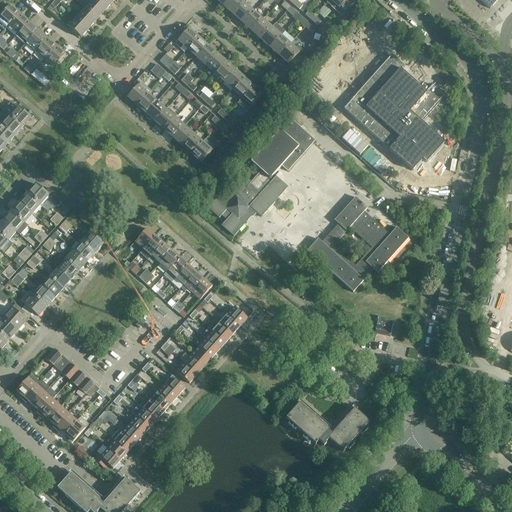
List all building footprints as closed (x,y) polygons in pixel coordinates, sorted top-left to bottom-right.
[(57,0),(55,0),(51,5),(55,9),(61,3),(57,0)] [(93,0),(92,0),(85,9),(97,20),(105,11),(93,0)] [(111,0),(93,0),(105,11),(113,2),(111,0)] [(231,0),(225,8),(234,16),(244,4),(239,0),(231,0)] [(330,0),(327,3),(342,17),(355,2),(353,0),(330,0)] [(480,0),(490,9),(498,0),(480,0)] [(297,1),(293,5),(299,10),(303,6),(297,1)] [(287,12),(291,8),(284,2),(281,6),(287,12)] [(244,4),(234,16),(243,24),(254,12),(244,4)] [(9,6),(7,9),(4,7),(0,11),(0,19),(8,26),(19,15),(9,6)] [(293,17),(297,13),(291,8),(287,12),(293,17)] [(85,9),(77,18),(89,29),(97,20),(85,9)] [(254,12),(243,24),(252,32),(263,20),(254,12)] [(309,12),(305,16),(311,21),(315,17),(309,12)] [(28,23),(19,15),(8,26),(17,35),(28,23)] [(315,17),(311,21),(317,27),(321,22),(315,17)] [(77,18),(68,27),(80,38),(89,29),(77,18)] [(305,28),(309,24),(303,19),(299,23),(305,28)] [(263,20),(252,32),(261,40),(272,29),(263,20)] [(37,31),(28,23),(17,35),(27,43),(37,31)] [(272,29),(261,40),(270,49),(281,37),(285,32),(276,24),(272,29)] [(311,33),(315,29),(309,24),(305,28),(311,33)] [(183,46),(187,50),(198,38),(188,29),(175,45),(180,49),(183,46)] [(46,39),(37,31),(27,43),(36,51),(46,39)] [(281,37),(270,49),(279,57),(290,45),(281,37)] [(207,46),(198,38),(187,50),(196,58),(207,46)] [(56,47),(46,39),(36,51),(45,59),(56,47)] [(290,45),(279,57),(289,65),(302,50),(297,46),(295,49),(290,45)] [(120,56),(125,51),(120,46),(115,52),(120,56)] [(216,54),(207,46),(196,58),(205,66),(216,54)] [(65,56),(56,47),(45,59),(54,68),(65,56)] [(331,55),(327,53),(311,70),(315,73),(331,55)] [(225,62),(216,54),(205,66),(215,74),(225,62)] [(174,63),(166,55),(160,62),(168,70),(174,63)] [(355,97),(344,110),(390,151),(411,127),(415,131),(446,97),(433,85),(426,93),(401,70),(404,66),(392,55),(371,79),(375,83),(359,101),(355,97)] [(31,62),(24,69),(24,70),(30,75),(37,68),(31,62)] [(234,70),(225,62),(215,74),(224,82),(234,70)] [(178,67),(175,63),(174,63),(168,70),(174,76),(182,68),(179,65),(178,67)] [(159,80),(165,73),(157,65),(151,72),(159,80)] [(243,78),(234,70),(224,82),(233,90),(243,78)] [(168,83),(172,78),(165,73),(159,80),(160,80),(162,77),(168,83)] [(187,74),(185,77),(181,81),(187,87),(190,83),(193,80),(187,74)] [(45,87),(50,82),(46,78),(41,84),(45,87)] [(252,87),(243,78),(233,90),(241,98),(239,101),(239,102),(252,87)] [(187,87),(193,92),(197,88),(190,83),(187,87)] [(181,94),(184,90),(178,84),(175,88),(181,94)] [(127,98),(137,106),(150,91),(146,87),(143,90),(138,86),(127,98)] [(252,87),(239,102),(237,104),(247,112),(262,95),(252,87)] [(187,99),(191,95),(184,90),(181,94),(187,99)] [(150,91),(137,106),(136,106),(136,108),(137,110),(138,111),(140,112),(142,112),(142,111),(146,114),(156,102),(148,95),(151,92),(150,91)] [(205,103),(209,99),(203,94),(199,98),(205,103)] [(205,103),(211,109),(215,104),(209,99),(205,103)] [(203,106),(197,100),(193,105),(199,110),(203,106)] [(156,102),(146,114),(146,115),(145,117),(146,118),(148,119),(149,120),(151,120),(151,119),(155,123),(166,110),(156,102)] [(18,106),(10,115),(23,127),(31,118),(18,106)] [(203,106),(199,110),(199,111),(199,110),(205,116),(209,112),(203,106)] [(168,108),(166,110),(155,123),(164,131),(175,119),(177,116),(168,108)] [(223,119),(227,115),(221,110),(217,114),(223,119)] [(10,115),(2,124),(15,136),(23,127),(10,115)] [(223,119),(230,125),(233,121),(227,115),(223,119)] [(217,126),(221,122),(215,117),(211,121),(217,126)] [(253,163),(261,170),(270,178),(281,166),(287,172),(315,141),(290,118),(279,129),(280,130),(251,161),(253,163)] [(175,119),(164,131),(173,139),(184,127),(175,119)] [(223,132),(227,128),(221,122),(217,126),(223,132)] [(0,123),(0,138),(7,145),(15,136),(2,124),(1,125),(0,123)] [(184,127),(173,139),(182,147),(193,135),(184,127)] [(193,135),(182,147),(191,155),(202,143),(193,135)] [(214,148),(210,144),(205,140),(202,143),(191,155),(201,164),(214,148)] [(251,182),(243,175),(242,174),(229,189),(232,191),(223,201),(217,196),(207,208),(219,219),(221,216),(226,221),(221,226),(233,237),(244,225),(255,212),(261,218),(288,188),(276,177),(270,183),(268,180),(270,178),(261,170),(260,172),(253,165),(247,171),(255,178),(251,182)] [(36,184),(27,193),(40,205),(49,195),(36,184)] [(40,205),(27,193),(19,202),(32,214),(40,205)] [(318,239),(307,252),(353,293),(374,270),(378,274),(409,239),(396,228),(390,235),(364,212),(368,208),(355,197),(334,221),(338,225),(322,243),(318,239)] [(32,214),(19,202),(11,211),(24,222),(32,214)] [(29,226),(24,222),(11,211),(3,220),(16,231),(21,235),(29,226)] [(57,213),(54,217),(60,223),(64,219),(57,213)] [(54,217),(50,221),(57,227),(60,223),(54,217)] [(16,231),(3,220),(0,223),(0,232),(8,240),(16,231)] [(66,221),(62,225),(69,231),(72,227),(66,221)] [(62,225),(59,229),(65,235),(69,231),(62,225)] [(135,243),(144,250),(155,237),(147,229),(135,243)] [(41,231),(38,235),(44,241),(48,237),(41,231)] [(8,240),(0,232),(0,248),(1,249),(8,240)] [(90,232),(82,242),(95,254),(103,244),(90,232)] [(38,235),(34,239),(41,245),(44,241),(38,235)] [(60,235),(54,237),(56,244),(62,242),(60,235)] [(148,261),(152,257),(164,244),(155,237),(144,250),(140,254),(148,261)] [(50,239),(46,243),(53,249),(56,245),(50,239)] [(95,254),(82,242),(74,250),(87,262),(95,254)] [(46,243),(43,247),(50,252),(53,249),(46,243)] [(164,244),(152,257),(148,261),(152,265),(156,261),(160,264),(172,251),(164,244)] [(28,259),(32,255),(25,249),(22,253),(28,259)] [(87,262),(74,250),(66,259),(79,271),(87,262)] [(172,251),(160,264),(168,272),(180,258),(172,251)] [(22,253),(18,257),(25,263),(28,259),(22,253)] [(55,267),(57,269),(58,268),(71,280),(79,271),(66,259),(66,260),(63,258),(62,258),(60,256),(53,264),(56,266),(55,267)] [(25,263),(18,257),(13,262),(17,266),(20,268),(25,263)] [(34,257),(30,261),(37,267),(40,263),(34,257)] [(180,258),(168,272),(164,276),(172,283),(176,279),(188,266),(180,258)] [(30,261),(27,264),(33,270),(37,267),(30,261)] [(188,266),(176,279),(184,286),(196,273),(188,266)] [(9,267),(6,271),(12,277),(16,273),(9,267)] [(57,269),(50,277),(63,289),(71,280),(58,268),(57,269)] [(144,283),(151,274),(146,270),(139,278),(144,283)] [(6,271),(2,274),(9,280),(12,277),(6,271)] [(196,273),(184,286),(181,289),(185,292),(188,289),(192,293),(204,280),(196,273)] [(144,283),(147,285),(154,277),(151,274),(144,283)] [(18,275),(14,278),(21,284),(24,281),(18,275)] [(50,277),(42,286),(56,298),(63,289),(50,277)] [(14,278),(11,282),(18,288),(21,284),(14,278)] [(204,280),(192,293),(200,301),(212,288),(204,280)] [(42,286),(34,295),(48,307),(56,298),(42,286)] [(39,316),(48,307),(34,295),(26,304),(39,316)] [(178,302),(176,304),(171,300),(167,305),(172,309),(173,309),(176,311),(182,305),(178,302)] [(16,304),(4,318),(18,331),(27,321),(18,314),(22,310),(16,304)] [(182,305),(176,311),(179,314),(185,308),(182,305)] [(235,306),(227,315),(240,326),(247,318),(235,306)] [(240,326),(227,315),(220,323),(233,334),(240,326)] [(374,335),(390,338),(394,321),(378,317),(374,335)] [(4,318),(0,321),(0,331),(10,340),(18,331),(4,318)] [(233,334),(220,323),(217,320),(209,328),(225,342),(233,334)] [(225,342),(209,328),(202,336),(206,339),(218,350),(225,342)] [(0,348),(1,350),(10,340),(0,331),(0,348)] [(218,350),(206,339),(198,347),(211,358),(218,350)] [(164,345),(173,353),(176,350),(167,343),(164,345)] [(161,349),(164,352),(169,358),(173,353),(164,345),(161,349)] [(198,347),(191,355),(204,366),(211,358),(198,347)] [(55,349),(45,359),(54,367),(54,366),(55,366),(63,357),(55,349)] [(204,366),(191,355),(184,363),(197,374),(204,366)] [(63,357),(55,366),(59,370),(64,364),(68,367),(71,364),(63,357)] [(184,363),(180,367),(175,365),(172,368),(189,383),(197,374),(184,363)] [(71,364),(68,367),(62,374),(70,381),(79,371),(71,364)] [(148,364),(142,370),(145,373),(151,367),(148,364)] [(79,371),(70,381),(78,388),(84,382),(87,378),(79,371)] [(23,401),(37,386),(39,383),(31,376),(29,378),(17,391),(22,396),(20,398),(23,401)] [(173,376),(165,384),(178,395),(185,387),(173,376)] [(136,377),(128,386),(131,389),(136,383),(138,384),(141,381),(136,377)] [(87,378),(84,382),(88,385),(83,391),(87,394),(95,385),(87,378)] [(33,406),(45,393),(48,389),(40,382),(39,383),(37,386),(23,401),(26,403),(27,401),(33,406)] [(178,395),(165,384),(158,392),(170,403),(178,395)] [(95,385),(87,394),(91,398),(96,393),(100,396),(103,393),(95,385)] [(158,392),(153,388),(146,396),(151,400),(163,411),(170,403),(158,392)] [(39,415),(53,400),(56,396),(48,389),(45,393),(33,406),(38,410),(36,413),(39,415)] [(119,396),(113,403),(116,405),(122,399),(119,396)] [(53,400),(39,415),(42,418),(44,415),(50,420),(61,407),(53,400)] [(163,411),(151,400),(148,404),(144,401),(140,404),(144,408),(143,408),(156,420),(163,411)] [(299,404),(298,406),(286,419),(315,445),(319,441),(323,445),(322,445),(324,447),(330,440),(343,452),(360,433),(362,435),(366,431),(364,428),(369,423),(354,409),(333,434),(299,404)] [(61,407),(50,420),(54,424),(52,427),(55,429),(69,414),(61,407)] [(143,408),(136,416),(149,428),(156,420),(143,408)] [(113,419),(108,415),(104,412),(99,419),(102,421),(105,418),(110,423),(113,419)] [(69,414),(55,429),(59,432),(60,430),(65,435),(77,421),(69,414)] [(149,428),(136,416),(129,425),(142,436),(149,428)] [(77,421),(65,435),(71,439),(69,441),(72,444),(89,425),(81,417),(77,422),(77,421)] [(98,428),(94,424),(84,435),(87,438),(93,432),(94,433),(98,428)] [(142,436),(129,425),(122,433),(134,444),(142,436)] [(122,433),(115,441),(127,452),(134,444),(122,433)] [(127,452),(115,441),(107,449),(120,460),(127,452)] [(107,449),(102,455),(100,453),(94,460),(105,470),(109,465),(112,468),(120,460),(107,449)] [(71,474),(57,489),(82,511),(99,511),(101,510),(102,511),(122,511),(140,492),(126,479),(104,503),(71,474)]
